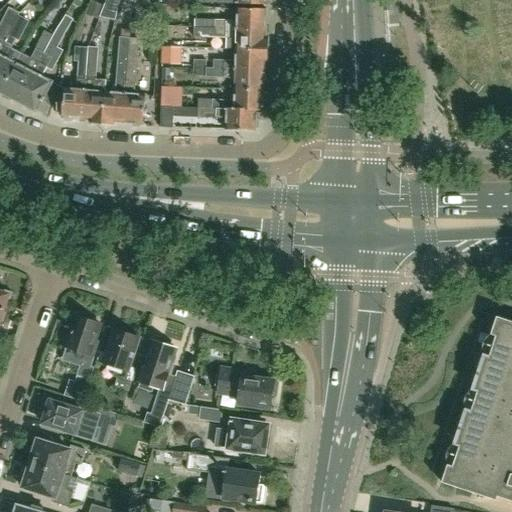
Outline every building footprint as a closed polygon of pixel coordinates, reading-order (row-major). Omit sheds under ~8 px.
[(0,50),(8,35),(12,28),(17,17),(18,17),(19,16),(22,9),(14,5),(8,10),(1,22),(4,24),(0,30),(0,50)] [(194,27),(266,30),(266,21),(269,19),(269,14),(266,12),(266,9),(237,8),(237,20),(195,19),(194,27)] [(16,63),(6,58),(16,39),(19,41),(29,22),(19,17),(19,16),(18,17),(17,17),(12,28),(8,35),(0,50),(0,91),(1,92),(16,63)] [(44,54),(34,73),(19,102),(25,105),(25,108),(31,111),(34,110),(37,111),(52,82),(42,77),(47,68),(52,71),(63,51),(57,48),(67,30),(59,26),(44,54)] [(265,38),(266,30),(194,27),(194,36),(226,37),(226,49),(236,49),(268,50),(268,38),(265,38)] [(105,92),(103,124),(115,125),(115,122),(123,123),(127,72),(130,38),(121,37),(116,93),(105,92)] [(133,126),(140,127),(141,124),(143,124),(145,95),(134,94),(137,39),(130,38),(127,72),(123,123),(132,123),(133,126)] [(85,90),(83,119),(91,120),(91,123),(103,124),(105,92),(106,80),(94,80),(95,70),(96,49),(88,49),(87,61),(87,62),(87,69),(85,90)] [(213,68),(235,69),(264,70),(264,61),(268,61),(268,50),(236,49),(235,61),(213,61),(213,68)] [(12,98),(19,102),(34,73),(44,54),(36,50),(27,69),(16,63),(1,92),(3,93),(3,97),(9,100),(12,98)] [(65,88),(62,118),(64,118),(65,120),(73,121),(74,118),(83,119),(85,90),(87,69),(87,62),(78,62),(78,68),(77,89),(65,88)] [(264,78),(264,70),(235,69),(213,68),(207,68),(193,68),(193,77),(206,77),(235,78),(234,89),(267,90),(267,80),(264,78)] [(173,72),(163,71),(163,80),(173,80),(173,72)] [(163,87),(162,107),(176,107),(177,87),(163,87)] [(198,100),(198,108),(256,110),(263,110),(263,100),(266,98),(267,90),(234,89),(234,101),(198,100)] [(185,116),(198,116),(198,117),(226,118),(226,129),(255,130),(255,128),(258,126),(258,120),(255,118),(256,110),(198,108),(185,107),(185,116)] [(162,127),(172,128),(172,108),(162,108),(162,127)] [(0,320),(3,321),(6,313),(3,312),(7,298),(10,299),(12,293),(0,288),(0,320)] [(77,317),(63,360),(81,366),(78,375),(90,379),(94,368),(90,367),(98,342),(94,341),(99,324),(91,322),(92,319),(90,317),(84,315),(82,316),(81,318),(77,317)] [(489,357),(484,355),(473,389),(478,391),(471,412),(466,410),(455,444),(460,446),(453,466),(448,465),(442,482),(496,500),(497,496),(511,501),(511,321),(497,317),(491,335),(496,336),(489,357)] [(115,387),(129,392),(132,382),(128,380),(132,368),(130,368),(140,338),(117,330),(109,355),(101,352),(98,362),(117,368),(115,376),(119,377),(115,387)] [(144,423),(159,427),(169,400),(172,389),(165,386),(172,365),(170,365),(175,349),(154,343),(140,385),(153,390),(154,386),(163,389),(154,416),(147,413),(144,423)] [(283,383),(312,372),(308,360),(300,363),(295,349),(273,356),(283,383)] [(270,409),(274,381),(249,378),(249,373),(222,369),(218,393),(239,396),(238,405),(270,409)] [(176,376),(172,389),(169,400),(185,404),(194,377),(178,371),(176,376)] [(70,379),(65,395),(83,401),(90,379),(78,375),(76,381),(70,379)] [(95,426),(97,420),(99,414),(99,413),(72,405),(71,407),(50,400),(43,423),(75,433),(79,419),(83,420),(83,422),(95,426)] [(188,414),(200,416),(200,420),(221,422),(222,410),(201,407),(190,406),(188,414)] [(99,414),(97,420),(113,425),(116,426),(120,413),(101,407),(101,409),(99,413),(99,414)] [(264,453),(268,425),(225,420),(221,447),(229,448),(228,451),(241,453),(242,450),(264,453)] [(37,440),(30,464),(77,479),(86,451),(71,446),(70,450),(37,440)] [(226,472),(228,460),(189,455),(187,470),(216,474),(213,497),(262,503),(264,487),(259,486),(260,476),(226,472)] [(122,459),(118,471),(136,477),(140,464),(122,459)] [(77,479),(30,464),(22,488),(55,498),(54,502),(68,506),(77,479)] [(89,502),(94,482),(82,479),(77,499),(89,502)] [(164,501),(150,499),(148,507),(148,510),(153,511),(205,511),(206,507),(164,501)]
